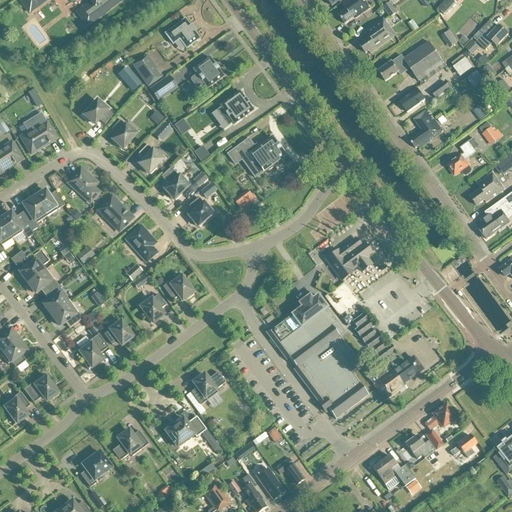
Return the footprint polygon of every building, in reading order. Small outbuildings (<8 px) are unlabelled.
[(29,13),(46,0),(23,0),(21,2),(29,13)] [(90,0),(92,3),(78,13),(87,25),(121,0),(90,0)] [(356,19),(370,9),(363,0),(350,0),(343,5),(347,10),(338,16),(345,25),(355,18),(356,19)] [(451,0),(445,0),(437,9),(445,17),(457,5),(451,0)] [(391,20),(398,14),(390,3),(382,8),(391,20)] [(371,54),(395,36),(383,19),(366,32),(370,38),(360,45),(366,54),(369,52),(371,54)] [(191,27),(185,20),(165,35),(173,45),(179,41),(186,50),(200,40),(194,32),(195,32),(192,27),(191,27)] [(497,48),(508,35),(499,26),(488,38),(484,34),(476,42),(486,51),(493,44),(497,48)] [(455,30),(445,36),(453,48),(462,42),(455,30)] [(472,57),(480,49),(472,42),(465,49),(472,57)] [(443,64),(428,43),(404,60),(401,57),(392,64),(391,63),(378,72),(385,82),(398,73),(400,76),(410,70),(418,82),(443,64)] [(470,57),(467,53),(451,65),(461,79),(473,69),(466,60),(470,57)] [(488,55),(483,60),(488,65),(493,60),(488,55)] [(159,75),(156,71),(157,71),(147,56),(132,67),(148,89),(163,78),(160,75),(159,75)] [(207,91),(224,78),(209,58),(192,70),(196,75),(191,79),(190,81),(196,89),(198,89),(203,85),(207,91)] [(510,67),(507,64),(506,62),(501,65),(505,70),(510,67)] [(496,75),(488,66),(480,73),(489,82),(496,75)] [(132,93),(141,85),(127,68),(118,76),(132,93)] [(484,82),(477,72),(467,80),(474,90),(484,82)] [(158,103),(178,89),(169,76),(149,90),(158,103)] [(499,99),(511,91),(504,80),(492,89),(499,99)] [(446,85),(445,83),(430,93),(436,100),(453,88),(449,83),(446,85)] [(407,113),(424,101),(417,90),(400,102),(407,113)] [(245,100),(239,92),(220,107),(221,108),(211,115),(223,131),(233,124),(234,126),(254,112),(248,104),(245,100)] [(113,116),(97,103),(90,110),(89,109),(83,116),(86,118),(85,119),(90,123),(91,122),(94,126),(98,121),(104,126),(113,116)] [(488,109),(484,104),(473,112),(480,122),(491,114),(493,112),(489,108),(488,109)] [(420,150),(443,133),(426,110),(413,120),(421,132),(409,141),(415,149),(418,147),(420,150)] [(158,115),(152,122),(153,123),(157,127),(164,119),(158,114),(158,115)] [(28,134),(21,138),(31,155),(38,150),(39,152),(43,149),(42,148),(56,140),(46,123),(45,124),(40,115),(23,126),(28,134)] [(182,137),(190,130),(183,120),(174,127),(182,137)] [(124,151),(130,144),(129,143),(135,136),(119,122),(111,132),(117,137),(113,141),(117,144),(116,146),(121,150),(122,149),(124,151)] [(3,123),(0,125),(0,132),(3,137),(9,133),(3,123)] [(161,144),(172,132),(164,123),(152,135),(161,144)] [(495,133),(492,129),(482,136),(491,147),(503,138),(498,131),(495,133)] [(286,156),(272,137),(255,149),(249,140),(228,155),(235,166),(242,161),(255,179),(266,171),(268,172),(273,168),(272,166),(280,161),(282,162),(285,160),(284,158),(286,156)] [(471,173),(471,171),(465,162),(476,153),(474,150),(479,146),(474,139),(460,149),(464,155),(448,167),(454,176),(461,172),(464,176),(466,176),(471,173)] [(5,173),(9,170),(8,169),(21,160),(11,144),(0,151),(0,174),(4,171),(5,173)] [(150,176),(157,170),(155,168),(162,161),(147,146),(138,156),(143,161),(139,165),(143,169),(142,170),(147,175),(148,174),(150,176)] [(201,164),(210,157),(202,147),(194,154),(201,164)] [(504,177),(511,170),(511,153),(496,166),(504,177)] [(175,202),(182,196),(180,194),(188,188),(170,169),(161,178),(169,187),(165,191),(168,195),(167,196),(172,200),(173,199),(175,202)] [(87,176),(81,170),(68,184),(90,204),(98,194),(92,189),(96,184),(90,179),(91,178),(88,174),(87,176)] [(486,203),(505,190),(493,173),(477,185),(481,190),(470,198),(477,207),(484,201),(486,203)] [(199,189),(208,180),(201,174),(193,182),(199,189)] [(211,184),(200,193),(206,200),(217,192),(211,184)] [(34,199),(47,218),(64,207),(55,193),(49,197),(45,192),(34,199)] [(511,193),(485,213),(488,218),(481,223),(482,224),(477,228),(486,240),(502,229),(498,223),(511,212),(511,193)] [(245,209),(255,201),(249,194),(239,202),(245,209)] [(36,225),(47,218),(34,199),(23,206),(27,211),(20,215),(30,229),(28,226),(34,222),(36,225)] [(117,204),(112,199),(98,212),(107,221),(106,222),(111,227),(112,226),(119,232),(132,219),(121,208),(122,206),(118,203),(117,204)] [(199,229),(206,223),(204,221),(212,215),(198,199),(188,207),(193,213),(189,217),(192,221),(191,222),(195,227),(196,226),(199,229)] [(77,222),(81,216),(74,210),(70,215),(77,222)] [(30,229),(20,215),(14,219),(11,214),(0,221),(12,240),(30,229)] [(0,245),(1,247),(12,240),(0,221),(0,245)] [(146,234),(141,228),(126,241),(146,263),(156,254),(150,248),(155,244),(149,238),(150,237),(147,233),(146,234)] [(360,246),(356,239),(338,253),(337,251),(326,260),(342,281),(353,273),(351,270),(357,266),(361,273),(371,265),(366,259),(369,257),(370,253),(363,244),(360,246)] [(84,266),(96,257),(89,248),(77,258),(84,266)] [(26,285),(46,270),(43,267),(48,263),(40,252),(32,258),(31,256),(26,259),(26,260),(20,264),(25,270),(20,274),(21,275),(20,276),(26,285)] [(26,260),(26,259),(21,253),(11,261),(15,267),(20,264),(26,260)] [(511,260),(500,270),(506,278),(510,275),(511,277),(511,260)] [(143,273),(136,265),(126,275),(132,282),(143,273)] [(45,297),(58,287),(46,270),(26,285),(33,294),(34,293),(35,294),(40,291),(45,297)] [(145,275),(133,285),(138,291),(150,281),(145,275)] [(187,286),(182,278),(171,286),(169,283),(162,288),(172,302),(179,297),(182,302),(186,299),(187,300),(193,296),(192,295),(194,292),(189,285),(187,286)] [(162,279),(156,283),(159,288),(165,283),(162,279)] [(52,317),(70,303),(58,287),(45,297),(49,303),(44,306),(45,308),(44,309),(48,314),(49,313),(52,317)] [(154,324),(160,320),(159,319),(163,316),(159,311),(166,306),(158,296),(141,309),(147,317),(145,318),(151,325),(153,323),(154,324)] [(302,309),(270,333),(289,359),(296,369),(321,402),(319,404),(325,412),(327,410),(329,412),(335,421),(368,396),(351,373),(361,366),(339,338),(345,334),(318,297),(312,301),(309,297),(299,305),(300,307),(302,309)] [(70,303),(52,317),(60,327),(65,324),(69,330),(83,320),(70,303)] [(263,316),(268,313),(264,308),(259,311),(263,316)] [(385,349),(371,329),(374,327),(364,314),(352,322),(357,329),(354,331),(378,364),(365,374),(385,401),(405,386),(403,384),(422,371),(413,359),(405,365),(391,345),(385,349)] [(127,331),(121,323),(104,336),(112,346),(118,342),(122,346),(126,343),(127,345),(132,341),(131,339),(134,337),(128,330),(127,331)] [(0,354),(0,355),(18,342),(11,331),(6,335),(1,329),(0,329),(0,354)] [(99,335),(78,351),(86,361),(83,364),(88,371),(93,368),(94,369),(99,365),(98,364),(102,361),(99,356),(108,349),(99,335)] [(18,342),(0,355),(8,366),(11,363),(16,370),(26,362),(21,356),(26,352),(25,351),(26,350),(22,345),(21,345),(18,342)] [(225,384),(217,374),(208,381),(204,376),(194,384),(197,389),(191,393),(201,407),(218,394),(216,391),(225,384)] [(52,387),(44,376),(23,391),(33,405),(43,397),(47,402),(51,399),(51,400),(57,396),(56,395),(59,393),(53,386),(52,387)] [(19,425),(24,421),(23,419),(27,416),(24,412),(30,407),(20,394),(3,406),(11,417),(10,418),(15,426),(18,424),(19,425)] [(429,441),(436,451),(443,446),(431,430),(439,424),(443,428),(456,418),(446,405),(433,415),(435,418),(425,425),(430,432),(425,436),(428,441),(429,441)] [(222,452),(196,418),(187,425),(183,420),(176,425),(176,424),(172,427),(173,428),(166,433),(177,448),(194,436),(196,439),(201,435),(217,456),(222,452)] [(274,429),(267,434),(275,445),(282,439),(274,429)] [(132,437),(129,432),(118,440),(122,445),(112,452),(120,462),(129,455),(132,458),(149,446),(139,432),(132,437)] [(268,440),(264,434),(252,443),(256,448),(268,440)] [(447,442),(452,439),(448,434),(444,437),(447,442)] [(511,435),(498,446),(495,449),(499,455),(493,459),(500,467),(502,466),(509,475),(511,472),(511,435)] [(436,451),(429,441),(423,445),(416,436),(405,445),(417,461),(422,457),(424,459),(436,451)] [(474,455),(470,450),(476,445),(469,436),(456,446),(458,447),(449,453),(453,458),(461,452),(467,460),(474,455)] [(437,465),(450,455),(445,449),(432,458),(437,465)] [(90,489),(97,484),(95,481),(111,469),(100,454),(83,466),(86,471),(80,476),(90,489)] [(400,470),(389,457),(373,469),(385,485),(395,477),(403,488),(415,480),(409,471),(405,466),(400,470)] [(304,480),(289,459),(275,469),(280,475),(284,472),(295,487),(304,480)] [(171,465),(165,472),(168,475),(175,469),(171,465)] [(202,480),(209,475),(204,468),(197,473),(202,480)] [(273,472),(265,478),(262,474),(257,478),(260,484),(273,501),(285,493),(275,480),(277,478),(273,472)] [(255,511),(259,511),(266,508),(261,501),(263,500),(258,492),(257,493),(254,489),(256,488),(247,476),(241,480),(246,487),(243,489),(250,499),(246,502),(250,508),(252,507),(255,511)] [(508,482),(504,477),(497,483),(510,500),(511,497),(511,483),(510,481),(508,482)] [(235,497),(241,492),(234,482),(228,487),(235,497)] [(217,483),(202,494),(212,509),(208,511),(220,511),(232,504),(217,483)] [(167,496),(175,492),(172,485),(164,489),(167,496)] [(99,500),(94,493),(87,498),(98,511),(107,505),(102,498),(99,500)] [(76,507),(72,503),(66,508),(65,506),(61,509),(62,510),(59,511),(89,511),(82,503),(76,507)]
